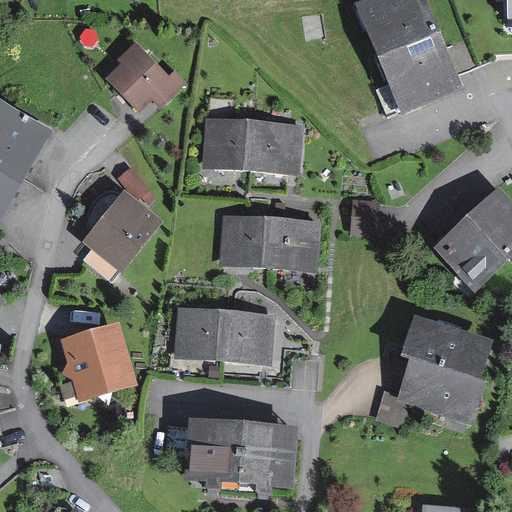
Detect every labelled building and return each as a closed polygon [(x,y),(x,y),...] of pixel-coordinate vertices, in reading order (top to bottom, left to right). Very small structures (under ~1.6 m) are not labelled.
[(436,0),(372,0),(406,96),(464,76),(436,0)] [(511,0),(500,0),(502,38),(511,38),(511,0)] [(176,83),(139,48),(115,74),(152,109),(176,83)] [(0,208),(41,136),(0,113),(0,208)] [(254,128),(210,125),(207,165),(251,168),(254,128)] [(298,131),(254,128),(251,168),(295,172),(298,131)] [(511,257),(511,210),(498,191),(432,239),(469,289),(511,257)] [(163,227),(130,200),(97,240),(130,267),(163,227)] [(376,207),(357,205),(355,232),(379,234),(380,223),(375,222),(376,207)] [(272,225),(229,222),(226,262),(269,266),(272,225)] [(315,228),(272,225),(269,266),(312,269),(315,228)] [(226,317),(182,314),(179,356),(223,359),(226,317)] [(270,320),(226,317),(223,359),(267,362),(270,320)] [(416,357),(404,397),(470,418),(480,386),(473,384),(485,346),(417,325),(408,355),(416,357)] [(140,383),(123,330),(74,346),(92,399),(140,383)] [(0,399),(0,441),(9,440),(0,399)] [(291,434),(194,427),(190,480),(288,487),(291,434)]
